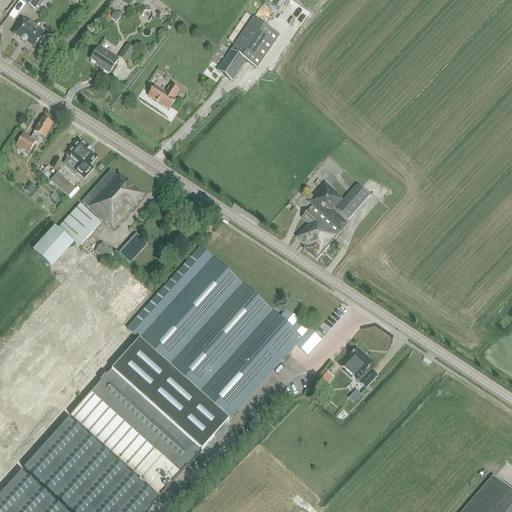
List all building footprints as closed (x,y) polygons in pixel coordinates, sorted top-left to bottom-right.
[(23,0),(22,2),(35,11),(37,8),(39,9),(45,0),(44,0),(23,0)] [(269,17),(266,22),(273,28),(277,23),(269,17)] [(231,51),(246,61),(257,69),(280,36),(253,18),(231,51)] [(23,21),(13,36),(34,49),(44,34),(23,21)] [(220,42),(214,52),(221,57),(227,46),(220,42)] [(118,58),(126,63),(135,51),(127,45),(118,58)] [(109,75),(118,60),(99,47),(90,61),(101,68),(100,69),(109,75)] [(232,82),(246,61),(231,51),(217,72),(232,82)] [(155,87),(148,98),(169,111),(175,100),(174,99),(179,91),(172,87),(171,88),(169,89),(167,91),(167,93),(166,95),(155,87)] [(29,154),(37,141),(38,139),(40,136),(45,139),(53,124),(42,118),(34,132),(35,132),(31,138),(23,133),(16,146),(29,154)] [(65,132),(35,164),(45,173),(75,141),(65,132)] [(92,168),(88,165),(96,156),(79,141),(66,155),(80,167),(76,172),(83,178),(92,168)] [(82,202),(95,213),(114,230),(144,196),(119,174),(119,173),(116,176),(110,171),(101,181),(82,202)] [(76,189),(58,173),(51,181),(57,187),(69,197),(76,189)] [(333,211),(342,201),(337,196),(338,194),(325,183),(307,202),(312,207),(301,219),(308,225),(296,237),(296,240),(305,248),(303,250),(316,261),(349,224),(333,211)] [(349,221),(369,197),(357,186),(336,209),(349,221)] [(101,224),(92,216),(80,205),(58,229),(80,248),(101,224)] [(53,268),(74,244),(54,227),(46,236),(43,233),(38,239),(40,242),(32,251),(53,268)] [(107,262),(114,254),(102,244),(95,252),(107,262)] [(71,417),(124,464),(161,497),(187,468),(188,469),(202,454),(200,452),(216,435),(217,437),(230,422),(229,421),(232,417),(265,381),(295,346),(306,356),(319,341),(287,312),(281,318),(200,247),(167,283),(126,329),(139,341),(137,343),(136,341),(124,353),(126,355),(107,376),(105,375),(100,382),(101,383),(71,417)] [(121,263),(88,297),(87,298),(73,284),(0,361),(0,381),(5,386),(1,390),(33,419),(81,368),(152,291),(121,263)] [(357,382),(364,389),(365,390),(377,377),(368,369),(373,364),(357,349),(341,367),(356,383),(357,382)] [(328,370),(322,374),(326,381),(333,377),(328,370)] [(31,460),(28,464),(23,470),(70,511),(149,511),(152,509),(150,508),(158,499),(69,419),(61,427),(59,426),(52,434),(53,435),(38,453),(37,452),(30,459),(31,460)] [(65,511),(21,472),(13,480),(12,479),(5,487),(6,488),(0,495),(0,511),(65,511)] [(461,511),(511,511),(511,492),(493,476),(461,511)]
